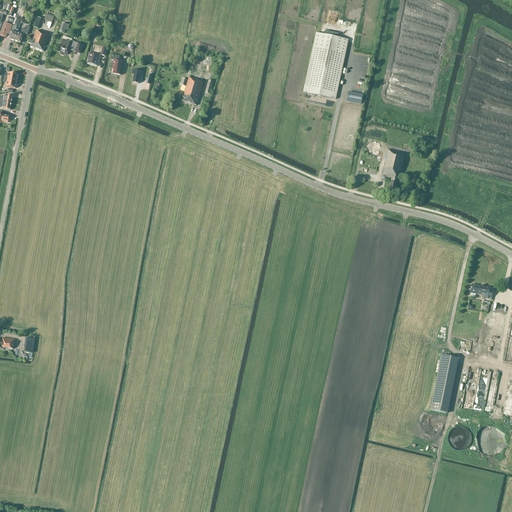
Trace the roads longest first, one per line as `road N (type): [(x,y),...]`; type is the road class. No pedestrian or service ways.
road 1 (tertiary): [(511,256),(444,222),(330,191),(31,68)]
road 2 (unclassified): [(0,238),(31,68)]
